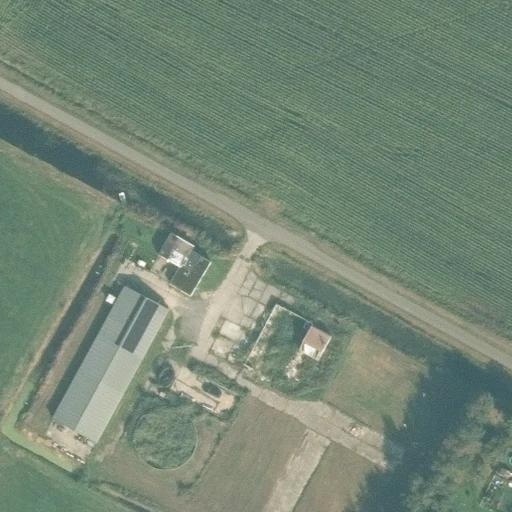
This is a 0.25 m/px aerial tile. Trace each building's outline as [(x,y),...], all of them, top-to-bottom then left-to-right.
[(175,268),(166,284),(187,297),(210,259),(168,234),(155,256),(175,268)] [(96,444),(169,311),(125,287),(52,420),(96,444)] [(309,379),(331,338),(311,328),(313,325),(276,305),(243,365),(287,389),(296,372),(309,379)] [(234,353),(245,359),(257,336),(246,331),(234,353)] [(171,410),(166,410),(160,411),(155,412),(150,415),(146,418),(142,422),(139,427),(137,432),(136,437),(136,443),(137,448),(139,453),(141,458),(145,462),(149,465),(154,468),(159,470),(164,471),(170,471),(175,470),(180,468),(185,465),(189,461),(192,457),(195,452),(196,447),(197,441),(196,436),(195,430),(193,425),(190,421),(186,417),(181,414),(176,412),(171,410)]
